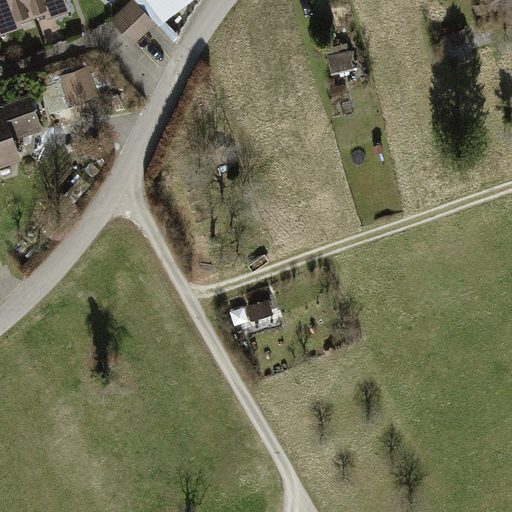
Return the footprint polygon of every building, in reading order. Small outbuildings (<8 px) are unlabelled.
[(66,0),(0,0),(0,27),(2,35),(71,12),(66,0)] [(133,0),(130,0),(110,16),(133,45),(155,27),(133,0)] [(134,0),(161,33),(201,0),(134,0)] [(86,66),(60,75),(72,104),(98,95),(86,66)] [(32,98),(0,108),(0,165),(24,159),(17,137),(42,130),(32,98)] [(276,295),(235,306),(241,328),(282,316),(276,295)]
